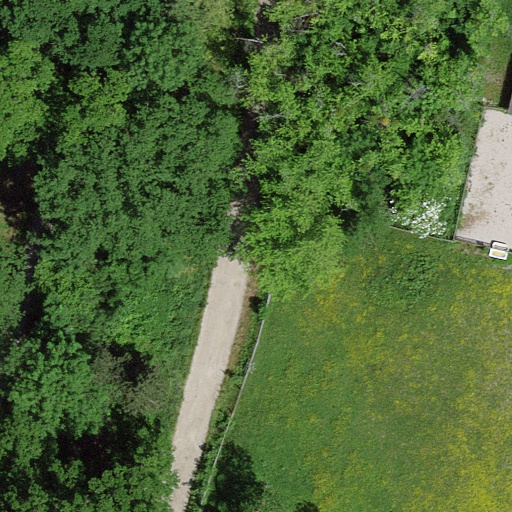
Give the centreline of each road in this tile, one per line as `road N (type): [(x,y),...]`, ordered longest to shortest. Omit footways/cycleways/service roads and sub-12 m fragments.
road 1 (track): [(177,511),(236,297),(274,0)]
road 2 (track): [(98,0),(71,141),(0,373)]
